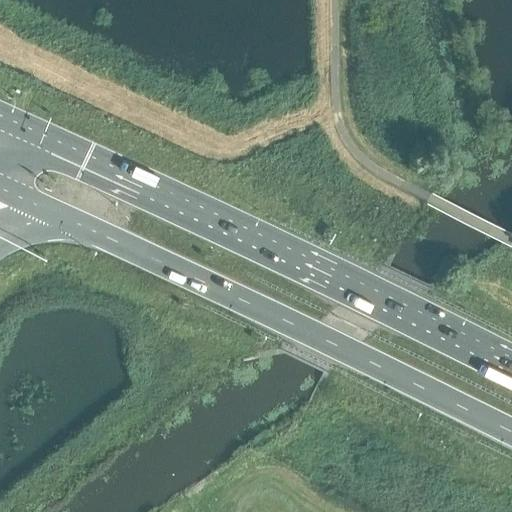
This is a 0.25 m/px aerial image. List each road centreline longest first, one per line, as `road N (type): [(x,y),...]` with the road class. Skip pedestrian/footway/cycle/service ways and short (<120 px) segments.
road 1 (trunk): [(0,187),(511,432)]
road 2 (trunk): [(511,357),(9,117)]
